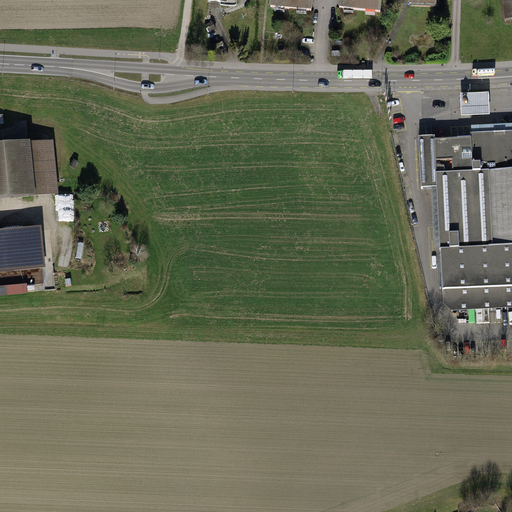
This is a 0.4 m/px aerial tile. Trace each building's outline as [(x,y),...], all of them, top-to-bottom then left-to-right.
[(270,0),(270,8),(313,12),(313,0),(270,0)] [(340,0),(339,9),(382,13),(383,0),(340,0)] [(511,0),(503,0),(506,20),(511,19),(511,0)] [(216,29),(212,22),(204,26),(208,33),(216,29)] [(489,94),(461,95),(462,118),(490,116),(489,94)] [(511,311),(511,134),(471,137),(472,140),(436,142),(436,139),(419,140),(422,191),(437,190),(443,307),(452,314),(511,311)] [(0,201),(57,195),(52,141),(0,146),(0,201)] [(0,270),(44,267),(41,230),(0,233),(0,270)]
